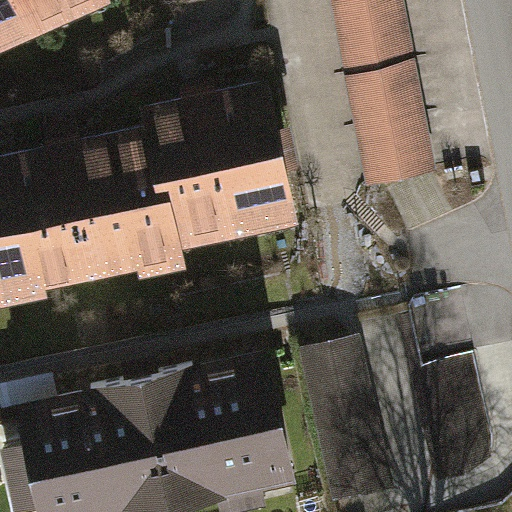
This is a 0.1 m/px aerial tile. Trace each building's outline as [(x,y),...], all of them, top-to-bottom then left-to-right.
[(0,0),(0,39),(93,0),(0,0)] [(431,161),(399,0),(324,0),(359,175),(431,161)] [(0,292),(177,258),(173,238),(293,215),(281,155),(293,152),(284,109),(272,111),(264,67),(130,93),(134,115),(71,128),(69,115),(38,121),(40,134),(0,141),(0,292)] [(358,329),(305,340),(337,491),(391,479),(358,329)] [(269,343),(6,392),(12,419),(0,420),(0,447),(3,462),(8,490),(25,487),(29,511),(114,511),(295,478),(269,343)] [(466,355),(412,367),(434,473),(489,461),(466,355)]
